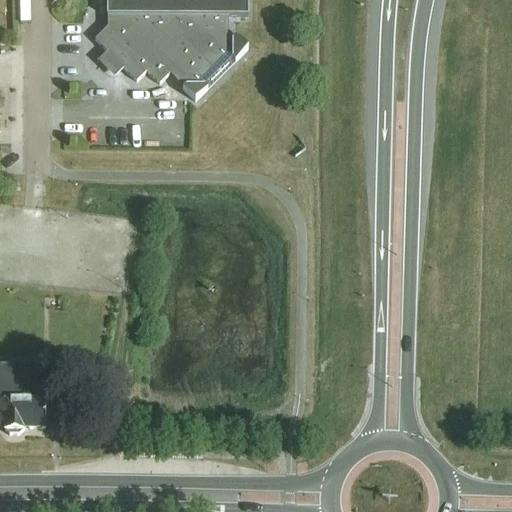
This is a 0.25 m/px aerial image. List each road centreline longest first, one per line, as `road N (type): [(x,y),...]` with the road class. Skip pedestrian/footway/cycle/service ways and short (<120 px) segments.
road 1 (motorway): [(420,451),(406,409),(418,71),(430,0)]
road 2 (motorway): [(387,0),(379,407),(364,448)]
road 3 (primary): [(0,495),(185,496)]
road 4 (unclassified): [(37,170),(37,0)]
road 5 (primary): [(338,471),(305,484),(225,484),(185,496)]
